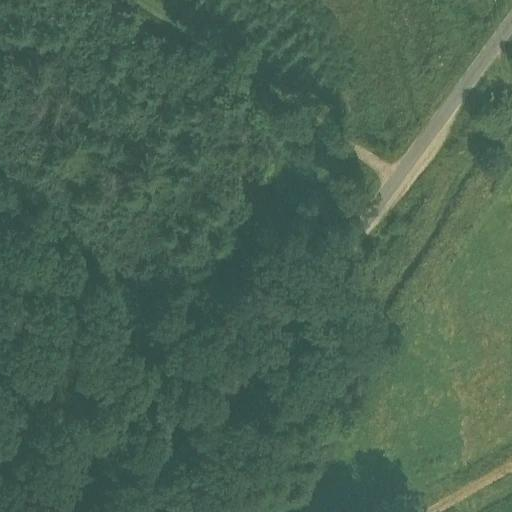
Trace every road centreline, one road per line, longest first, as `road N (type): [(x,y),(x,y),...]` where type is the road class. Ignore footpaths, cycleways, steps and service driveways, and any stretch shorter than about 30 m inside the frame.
road 1 (unclassified): [(177,511),(511,39)]
road 2 (track): [(407,187),(173,57),(99,0)]
road 3 (track): [(368,511),(511,438)]
